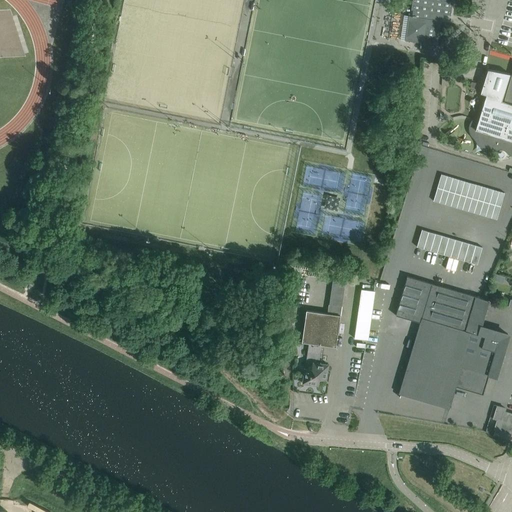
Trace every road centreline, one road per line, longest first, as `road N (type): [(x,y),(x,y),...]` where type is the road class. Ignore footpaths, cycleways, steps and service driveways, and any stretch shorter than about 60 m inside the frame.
road 1 (unclassified): [(511,482),(439,449),(293,436)]
road 2 (track): [(5,450),(125,511)]
